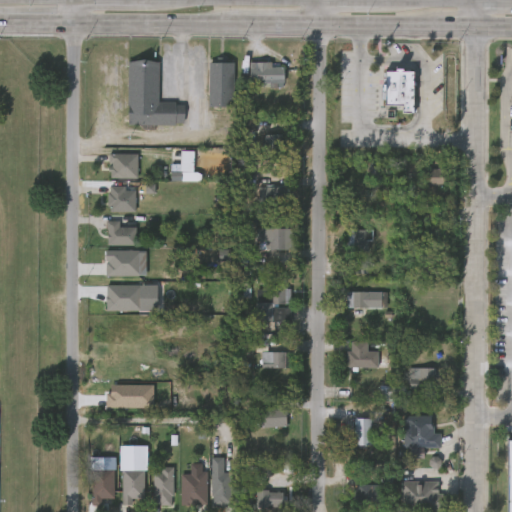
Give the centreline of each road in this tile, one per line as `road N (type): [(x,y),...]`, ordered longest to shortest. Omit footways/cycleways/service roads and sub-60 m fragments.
road 1 (residential): [(81,511),(80,26)]
road 2 (residential): [(477,511),(482,27)]
road 3 (residential): [(324,511),(324,27)]
road 4 (secondary): [(80,26),(245,27)]
